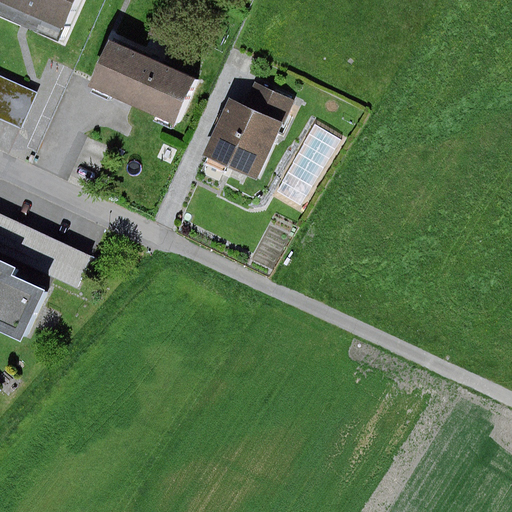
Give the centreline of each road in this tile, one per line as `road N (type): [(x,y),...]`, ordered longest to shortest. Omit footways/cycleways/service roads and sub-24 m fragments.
road 1 (track): [(511,395),(172,243)]
road 2 (residential): [(0,165),(172,243)]
